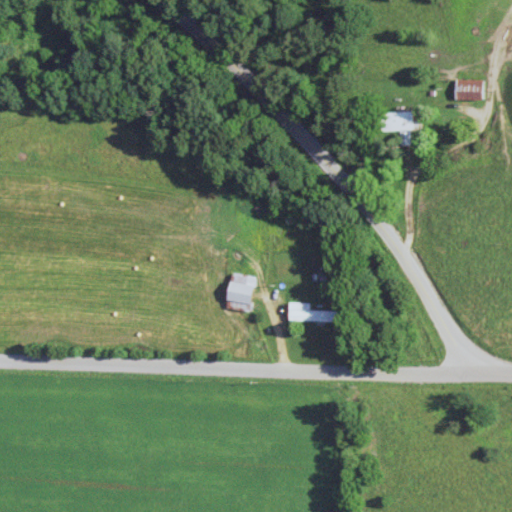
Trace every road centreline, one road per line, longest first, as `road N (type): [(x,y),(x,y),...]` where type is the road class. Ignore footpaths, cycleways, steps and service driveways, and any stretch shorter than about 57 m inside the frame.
road 1 (residential): [(511,376),(0,361)]
road 2 (residential): [(477,376),(427,290),(344,183),(236,65),(159,0)]
